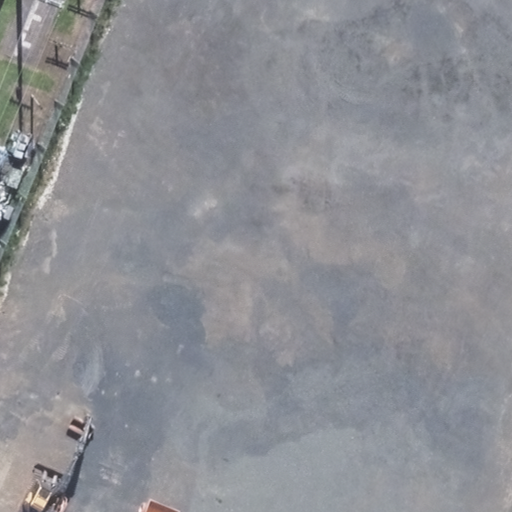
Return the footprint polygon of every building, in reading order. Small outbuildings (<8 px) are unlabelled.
[(263,0),(142,0),(120,25),(226,119),(302,34),(263,0)] [(511,0),(347,0),(332,46),(402,69),(414,34),(446,44),(440,61),(511,84),(511,0)] [(96,110),(54,208),(179,261),(221,163),(96,110)] [(511,188),(447,406),(511,425),(511,188)] [(178,282),(61,236),(19,344),(136,389),(178,282)] [(275,343),(165,384),(205,489),(315,448),(275,343)] [(506,511),(511,491),(511,441),(429,418),(403,511),(506,511)] [(327,511),(311,469),(198,511),(327,511)]
